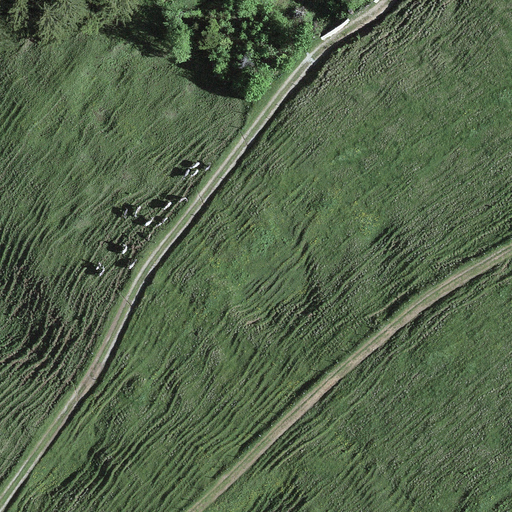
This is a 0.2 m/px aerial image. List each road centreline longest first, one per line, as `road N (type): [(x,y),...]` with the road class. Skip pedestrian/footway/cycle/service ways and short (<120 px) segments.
road 1 (track): [(0,496),(85,381),(147,265),(315,54),(381,0)]
road 2 (track): [(187,511),(435,289),(511,248)]
